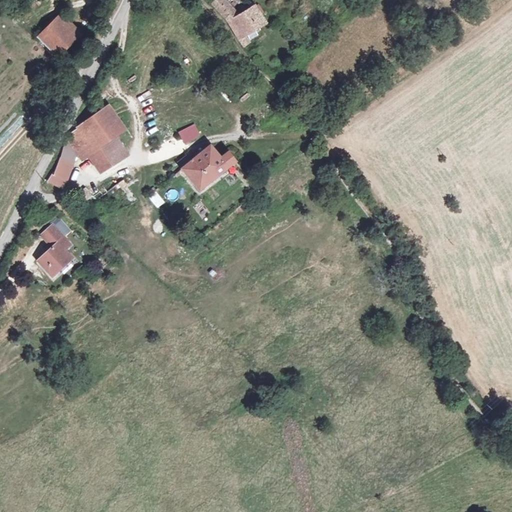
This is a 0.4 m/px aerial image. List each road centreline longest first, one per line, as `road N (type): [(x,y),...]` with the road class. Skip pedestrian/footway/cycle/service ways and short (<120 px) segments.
road 1 (track): [(191,0),(320,132),(332,164),(405,265),(461,389),(511,439)]
road 2 (unclassified): [(128,0),(0,250)]
